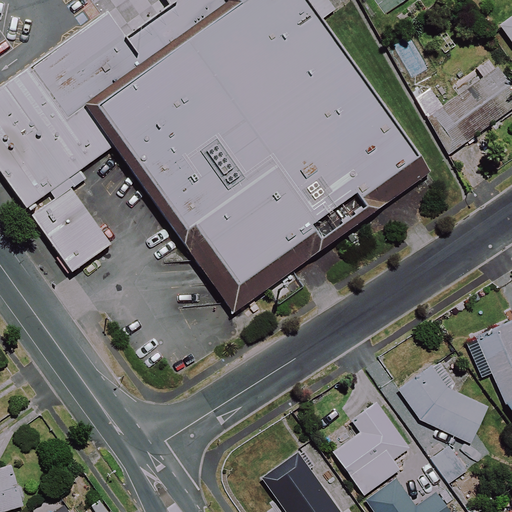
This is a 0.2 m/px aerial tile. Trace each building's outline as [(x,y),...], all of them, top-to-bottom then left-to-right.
[(0,165),(30,208),(118,147),(91,109),(248,0),(168,0),(176,11),(140,37),(120,9),(0,92),(0,165)] [(430,175),(307,0),(248,0),(91,109),(118,147),(233,312),(430,175)] [(402,0),(380,0),(388,10),(402,0)] [(511,17),(498,27),(511,47),(511,17)] [(511,109),(511,102),(490,74),(427,120),(452,154),(511,109)] [(75,190),(39,215),(81,274),(117,249),(75,190)] [(475,341),(464,345),(479,381),(490,376),(506,413),(511,422),(511,319),(473,335),(475,341)] [(439,361),(395,390),(412,415),(467,442),(484,407),(449,390),(456,386),(439,361)] [(407,449),(376,405),(351,422),(359,434),(332,454),(362,497),(397,472),(390,461),(407,449)] [(467,470),(441,448),(411,483),(437,505),(467,470)] [(336,511),(294,449),(249,480),(270,511),(336,511)] [(0,511),(3,511),(21,507),(9,467),(0,470),(0,511)]
